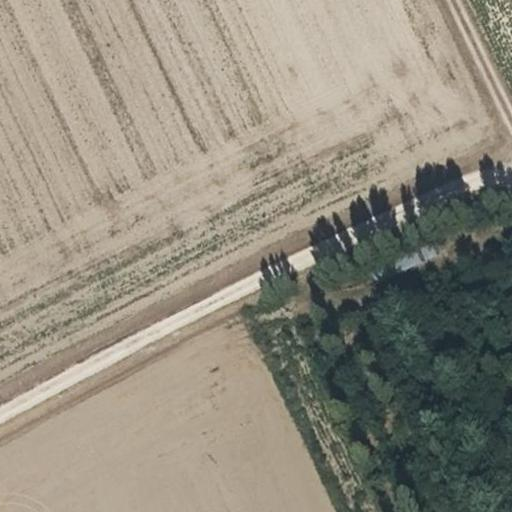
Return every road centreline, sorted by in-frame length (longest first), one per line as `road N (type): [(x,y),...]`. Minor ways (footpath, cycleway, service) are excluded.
road 1 (track): [(0,410),(233,286),(511,163)]
road 2 (track): [(511,127),(453,0)]
